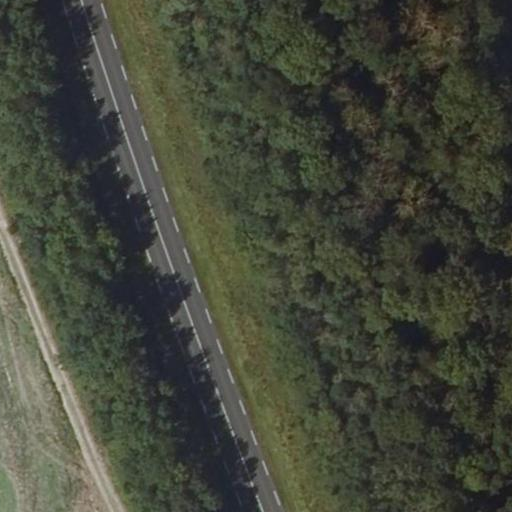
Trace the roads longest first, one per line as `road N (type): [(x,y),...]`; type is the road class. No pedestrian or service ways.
road 1 (primary): [(263,511),(83,0)]
road 2 (unclassified): [(121,511),(0,206)]
